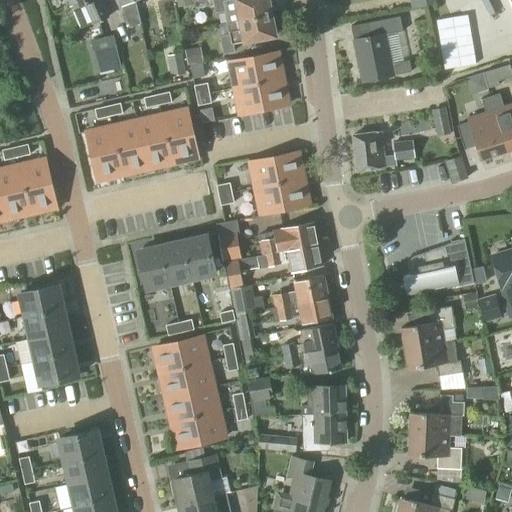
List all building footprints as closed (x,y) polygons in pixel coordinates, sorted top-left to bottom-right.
[(65,0),(69,8),(73,6),(74,8),(83,4),(92,25),(109,17),(101,0),(65,0)] [(134,0),(132,0),(117,0),(120,6),(120,7),(129,29),(140,24),(134,0)] [(175,0),(177,8),(178,8),(186,7),(191,6),(191,4),(190,0),(175,0)] [(227,23),(270,14),(267,0),(234,0),(224,2),(223,0),(206,0),(209,10),(214,9),(215,14),(225,12),(225,14),(227,23)] [(408,0),(411,9),(434,5),(433,0),(408,0)] [(270,14),(227,23),(229,32),(229,35),(219,37),(223,55),(234,53),(232,44),(244,42),(244,41),(274,36),(270,14)] [(475,65),(467,15),(435,21),(443,70),(475,65)] [(391,64),(385,35),(402,32),(399,16),(350,26),(362,82),(393,76),(411,72),(409,61),(391,64)] [(97,74),(121,68),(113,35),(90,41),(97,74)] [(203,62),(200,48),(184,50),(187,65),(203,62)] [(225,61),(230,89),(284,79),(279,51),(233,60),(225,61)] [(201,65),(189,67),(189,69),(192,80),(204,78),(201,65)] [(487,89),(499,85),(498,81),(511,77),(511,75),(509,65),(482,73),(487,89)] [(289,106),(284,79),(230,89),(236,116),(289,106)] [(193,88),(194,96),(209,93),(207,86),(193,88)] [(168,91),(154,95),(155,102),(170,99),(168,91)] [(209,93),(194,96),(196,104),(210,101),(209,93)] [(511,149),(511,103),(502,106),(498,94),(489,97),(507,151),(511,149)] [(141,106),(155,102),(154,95),(139,98),(141,106)] [(480,160),(507,151),(489,97),(481,99),(485,112),(466,118),(467,122),(456,126),(464,149),(475,146),(480,160)] [(104,106),(106,114),(120,110),(118,103),(104,106)] [(106,114),(104,106),(90,110),(91,117),(106,114)] [(157,112),(170,166),(198,159),(185,106),(157,112)] [(436,138),(440,137),(450,134),(445,107),(431,110),(436,138)] [(214,121),(212,109),(200,112),(203,123),(214,121)] [(157,112),(132,118),(145,172),(170,166),(157,112)] [(120,178),(145,172),(132,118),(108,124),(120,178)] [(93,184),(120,178),(108,124),(80,130),(93,184)] [(356,171),(384,169),(381,133),(353,136),(356,171)] [(394,160),(415,158),(412,140),(392,143),(394,160)] [(28,145),(15,148),(17,158),(30,155),(28,145)] [(15,148),(2,151),(5,161),(17,158),(15,148)] [(245,162),(250,190),(304,179),(299,151),(254,160),(245,162)] [(451,182),(465,177),(459,156),(445,161),(451,182)] [(47,163),(19,169),(31,222),(59,215),(47,163)] [(19,169),(0,173),(0,200),(6,227),(31,222),(19,169)] [(304,179),(250,190),(256,217),(310,206),(304,179)] [(229,183),(216,186),(218,196),(231,193),(229,183)] [(231,193),(218,196),(220,205),(233,203),(231,193)] [(259,234),(263,255),(263,257),(316,245),(312,223),(282,229),(272,232),(259,234)] [(237,235),(218,239),(222,262),(241,259),(237,235)] [(206,237),(183,242),(192,281),(215,276),(206,237)] [(447,288),(473,283),(464,239),(412,257),(410,259),(409,261),(408,263),(408,267),(409,270),(410,275),(402,276),(406,295),(446,287),(447,288)] [(183,242),(160,247),(169,286),(192,281),(183,242)] [(263,255),(256,257),(259,269),(289,263),(291,272),(320,266),(316,245),(263,257),(263,255)] [(160,247),(137,252),(146,291),(169,286),(160,247)] [(511,317),(511,250),(490,256),(500,289),(501,289),(510,318),(511,317)] [(240,272),(238,260),(237,260),(225,262),(228,277),(240,275),(240,272)] [(275,308),(327,298),(322,276),(294,282),(296,291),(288,293),(271,296),(274,308),(269,308),(270,310),(275,308)] [(230,289),(229,289),(235,317),(250,314),(249,312),(247,299),(253,297),(251,285),(243,287),(230,289)] [(56,286),(20,294),(25,320),(62,311),(56,286)] [(461,295),(463,309),(476,306),(474,293),(461,295)] [(483,324),(501,319),(495,294),(477,299),(483,324)] [(275,308),(270,310),(273,323),(278,321),(293,318),(301,317),(302,324),(331,318),(327,298),(275,308)] [(404,348),(443,342),(441,331),(454,328),(451,307),(406,314),(408,326),(401,327),(402,333),(400,337),(401,344),(404,347),(404,348)] [(62,311),(25,320),(30,339),(67,331),(62,311)] [(231,312),(219,315),(221,324),(233,321),(231,312)] [(250,314),(235,317),(237,329),(252,326),(250,314)] [(191,321),(178,323),(180,333),(193,330),(191,321)] [(178,323),(166,326),(168,336),(180,333),(178,323)] [(308,352),(337,346),(332,324),(297,332),(298,337),(296,337),(298,345),(295,345),(294,343),(280,346),(283,358),(308,352)] [(67,331),(30,339),(35,359),(71,351),(67,331)] [(201,337),(152,348),(159,376),(207,365),(201,337)] [(252,338),(239,341),(245,365),(257,362),(252,338)] [(443,342),(404,348),(405,350),(403,354),(404,362),(407,364),(408,369),(436,365),(438,377),(462,373),(460,361),(456,361),(453,341),(443,342)] [(224,361),(231,359),(228,344),(220,346),(224,361)] [(308,352),(283,358),(285,368),(298,366),(300,376),(306,375),(311,374),(341,368),(337,346),(308,352)] [(71,351),(35,359),(40,385),(77,377),(71,351)] [(235,373),(231,359),(224,361),(227,375),(235,373)] [(207,365),(159,376),(165,401),(213,389),(207,365)] [(6,368),(0,369),(0,382),(9,381),(6,368)] [(438,377),(440,389),(464,388),(462,373),(438,377)] [(251,401),(273,397),(268,377),(247,381),(251,401)] [(308,416),(344,413),(343,385),(306,387),(307,405),(300,405),(301,416),(308,416)] [(497,387),(496,387),(466,388),(465,399),(499,401),(497,387)] [(213,389),(165,401),(170,425),(219,414),(213,389)] [(235,410),(243,408),(240,394),(232,396),(235,410)] [(409,434),(449,436),(450,415),(463,416),(463,403),(452,403),(452,396),(439,396),(438,414),(410,413),(410,419),(407,422),(407,428),(409,433),(409,434)] [(246,423),(243,408),(235,410),(239,424),(246,423)] [(309,444),(346,442),(344,413),(308,416),(301,416),(301,425),(309,437),(309,444)] [(225,442),(219,414),(170,425),(177,453),(225,442)] [(95,431),(59,439),(64,465),(101,456),(95,431)] [(295,451),(297,438),(259,434),(257,446),(257,449),(295,453),(295,451)] [(448,448),(449,436),(409,434),(409,436),(407,439),(407,447),(409,450),(408,455),(436,456),(436,469),(460,469),(461,448),(448,448)] [(189,460),(188,461),(192,474),(172,480),(178,504),(213,497),(209,482),(222,479),(216,454),(189,460)] [(69,486),(106,477),(101,456),(64,465),(69,486)] [(321,511),(329,481),(310,477),(313,462),(291,457),(285,478),(291,479),(288,494),(276,491),(272,509),(283,511),(321,511)] [(17,476),(25,474),(21,459),(14,461),(17,476)] [(25,474),(17,476),(21,490),(28,488),(25,474)] [(74,507),(111,499),(106,477),(69,486),(74,507)] [(507,503),(511,490),(498,487),(494,500),(507,503)] [(451,511),(454,499),(431,493),(428,505),(401,498),(397,511),(448,511),(449,511),(451,511)] [(213,497),(178,504),(180,511),(229,511),(225,494),(213,497)] [(114,511),(111,499),(74,507),(75,511),(114,511)]
